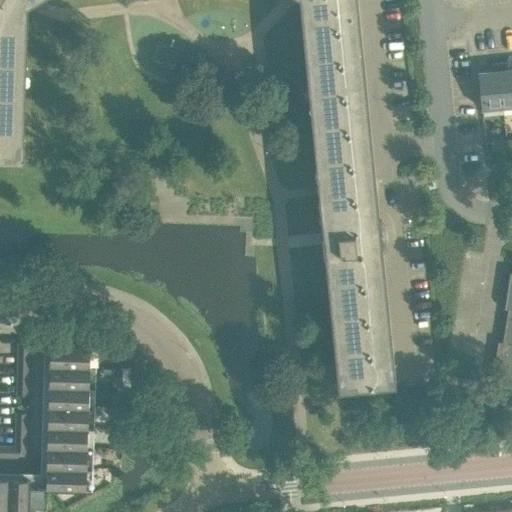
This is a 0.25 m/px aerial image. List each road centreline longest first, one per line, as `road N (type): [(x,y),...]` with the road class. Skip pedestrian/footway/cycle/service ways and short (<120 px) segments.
road 1 (residential): [(0,305),(90,307),(146,328),(181,372),(215,492)]
road 2 (tertiary): [(215,492),(511,465)]
road 3 (residential): [(511,215),(467,209),(453,196),(431,21)]
